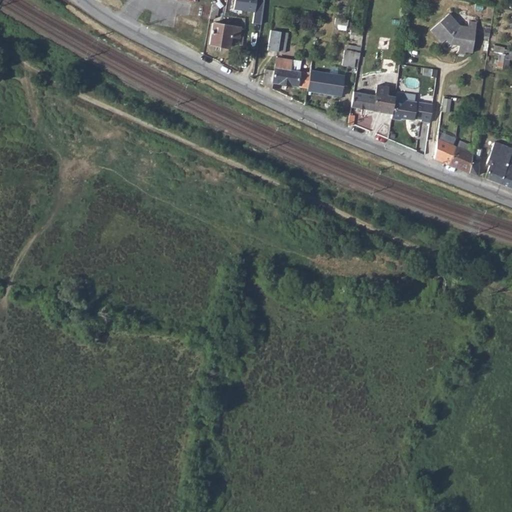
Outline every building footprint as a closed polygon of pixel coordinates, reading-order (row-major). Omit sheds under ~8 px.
[(260,23),(263,0),(234,0),(233,7),(253,11),(252,22),(260,23)] [(212,1),(209,18),(213,19),(214,17),(215,13),(217,14),(219,4),(215,4),(216,1),(212,1)] [(459,43),(458,49),(463,50),(471,51),(475,26),(467,25),(460,24),(449,13),(431,29),(442,41),(446,38),(450,42),(459,43)] [(213,22),(209,44),(229,48),(232,36),(239,37),(241,28),(213,22)] [(269,30),(266,50),(283,52),(285,40),(278,39),(279,31),(269,30)] [(245,56),(254,58),(257,43),(247,42),(245,56)] [(497,63),(496,66),(502,66),(507,67),(509,53),(499,52),(498,58),(494,58),(493,63),(497,63)] [(354,57),(342,55),(341,63),(353,65),(354,57)] [(265,69),(262,84),(272,89),(273,82),(307,88),(310,72),(298,70),(300,60),(275,57),(273,70),(265,69)] [(307,88),(307,90),(341,95),(344,76),(310,70),(310,72),(307,88)] [(353,90),(350,106),(391,113),(394,98),(394,96),(386,94),(387,86),(376,84),(374,94),(353,90)] [(391,113),(391,117),(400,118),(401,117),(413,119),(413,117),(420,118),(420,119),(430,121),(432,104),(394,98),(391,113)] [(445,125),(444,135),(453,136),(454,125),(445,125)] [(437,138),(434,158),(448,163),(456,146),(437,138)] [(489,164),(484,177),(498,182),(508,156),(511,147),(492,140),(484,162),(489,164)] [(471,152),(471,153),(478,155),(480,147),(472,145),(471,152)] [(471,152),(456,146),(448,163),(467,170),(471,153),(471,152)] [(471,153),(467,170),(475,174),(477,165),(476,162),(478,155),(471,153)] [(511,158),(508,156),(498,182),(511,187),(511,158)]
